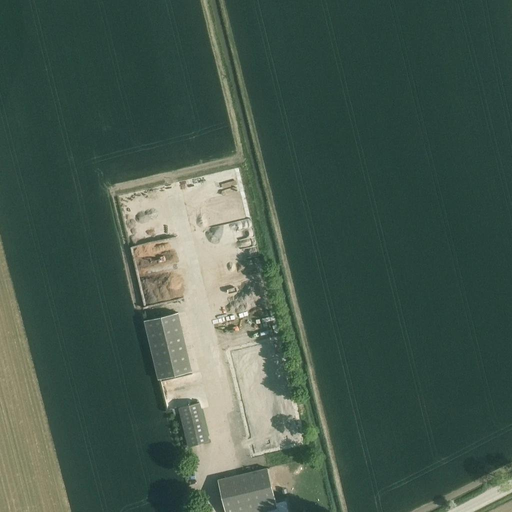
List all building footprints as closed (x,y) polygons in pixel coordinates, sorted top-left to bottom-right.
[(244,232),(250,259),(260,256),(252,220),(247,222),(248,228),(240,230),(241,232),(244,232)] [(222,312),(214,314),(217,323),(224,321),(222,312)] [(178,313),(144,321),(158,379),(192,371),(178,313)] [(287,337),(230,351),(257,460),(313,446),(287,337)] [(179,408),(188,446),(209,441),(200,402),(179,408)] [(279,511),(278,508),(277,508),(267,468),(218,480),(225,511),(260,511),(270,510),(270,511),(279,511)]
